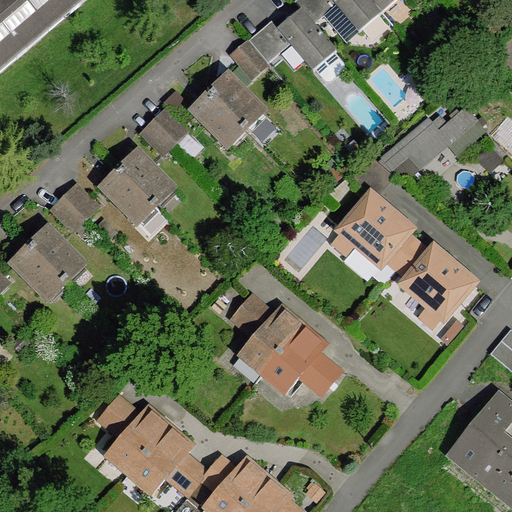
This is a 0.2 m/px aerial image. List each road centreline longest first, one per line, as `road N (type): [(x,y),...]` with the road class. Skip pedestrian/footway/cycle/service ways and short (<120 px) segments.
road 1 (residential): [(248,0),(0,219)]
road 2 (residential): [(511,302),(335,511)]
road 3 (unknown): [(423,407),(271,276)]
road 4 (unknown): [(508,307),(403,212)]
